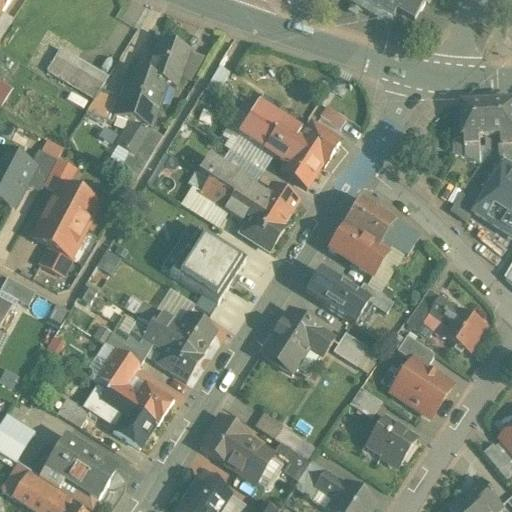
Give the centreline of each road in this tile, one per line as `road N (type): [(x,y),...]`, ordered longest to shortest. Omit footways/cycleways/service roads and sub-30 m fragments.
road 1 (residential): [(142,511),(361,168)]
road 2 (residential): [(511,311),(361,168)]
road 3 (tertiary): [(239,22),(420,77)]
road 4 (residential): [(405,511),(511,356)]
